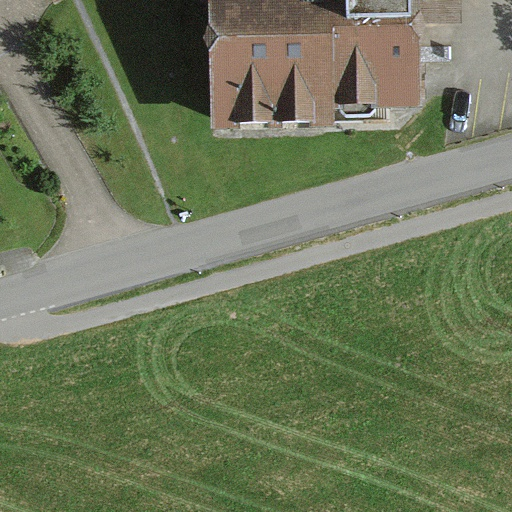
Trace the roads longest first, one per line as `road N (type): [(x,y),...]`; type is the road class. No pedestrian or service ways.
road 1 (unclassified): [(511,155),(0,300)]
road 2 (track): [(511,204),(78,322),(26,325),(0,313)]
